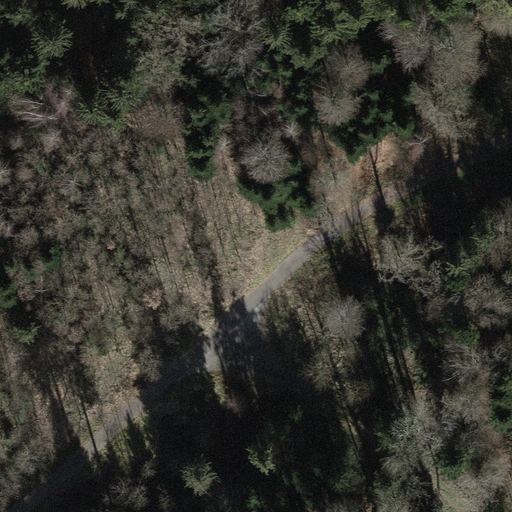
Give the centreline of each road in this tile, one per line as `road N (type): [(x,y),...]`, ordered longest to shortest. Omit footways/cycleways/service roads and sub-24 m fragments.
road 1 (track): [(28,511),(319,235),(429,177),(511,146)]
road 2 (track): [(223,331),(470,511)]
